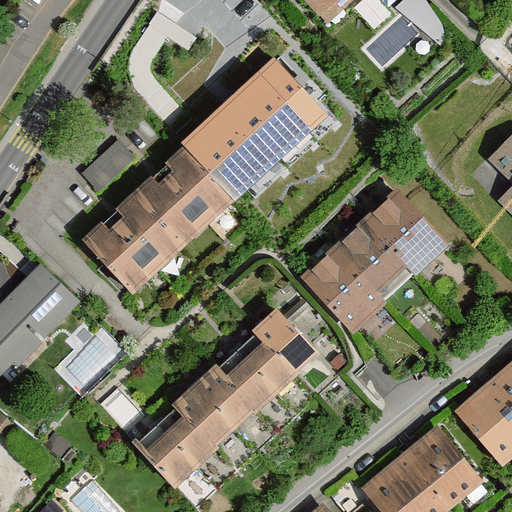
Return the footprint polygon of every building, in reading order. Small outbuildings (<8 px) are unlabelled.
[(307,0),(320,13),(332,2),(339,9),(349,0),(382,0),(389,7),(396,0),(307,0)] [(425,0),(406,0),(399,8),(441,46),(443,40),(445,33),(443,25),(425,0)] [(277,62),(186,148),(234,200),(327,116),(277,62)] [(124,137),(88,169),(104,187),(141,155),(124,137)] [(511,142),(494,160),(511,177),(511,190),(503,200),(511,209),(511,142)] [(137,194),(183,246),(234,200),(186,148),(137,194)] [(137,194),(85,241),(133,292),(183,246),(137,194)] [(398,194),(368,222),(415,272),(445,244),(398,194)] [(368,222),(337,250),(384,301),(415,272),(368,222)] [(337,250),(307,278),(353,329),(384,301),(337,250)] [(76,303),(42,268),(4,306),(10,312),(0,321),(0,371),(1,373),(39,335),(43,338),(76,303)] [(256,330),(258,332),(295,372),(316,353),(277,311),(256,330)] [(258,332),(238,350),(277,393),(297,374),(295,372),(258,332)] [(238,350),(218,369),(255,409),(257,411),(277,393),(238,350)] [(216,367),(196,386),(235,428),(255,409),(218,369),(216,367)] [(511,372),(464,415),(501,458),(511,448),(511,372)] [(176,404),(178,406),(215,447),(235,428),(196,386),(176,404)] [(178,406),(158,425),(197,467),(217,449),(215,447),(178,406)] [(2,415),(0,417),(0,429),(5,434),(12,424),(2,415)] [(158,425),(137,444),(176,486),(197,467),(158,425)] [(438,430),(405,457),(412,465),(446,507),(480,480),(438,430)] [(440,511),(446,507),(412,465),(373,495),(386,511),(440,511)] [(55,499),(41,511),(60,511),(63,508),(55,499)]
